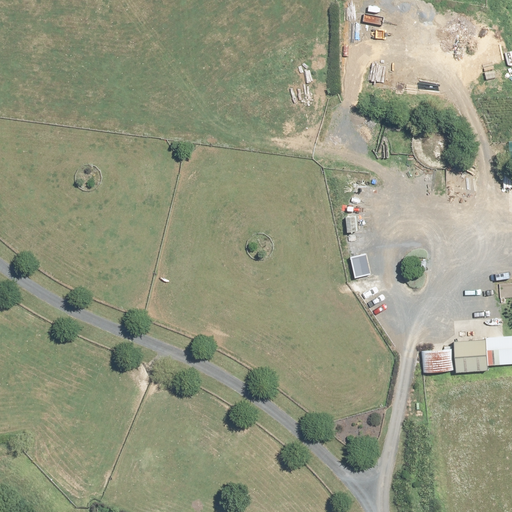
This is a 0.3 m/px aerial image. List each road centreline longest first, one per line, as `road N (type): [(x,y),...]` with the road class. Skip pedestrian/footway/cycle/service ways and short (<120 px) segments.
road 1 (unknown): [(357,511),(310,455),(256,410),(197,372),(50,310),(0,275)]
road 2 (unknown): [(379,511),(400,371),(448,291)]
